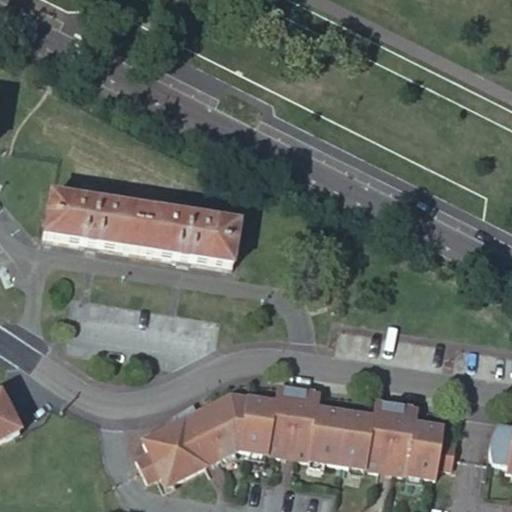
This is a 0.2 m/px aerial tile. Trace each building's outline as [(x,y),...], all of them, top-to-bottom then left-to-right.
[(236,249),(238,232),(53,203),(50,202),(44,243),(232,273),(236,249)] [(277,411),(248,406),(240,456),(283,462),(288,433),(301,436),(297,464),(382,478),(387,449),(399,450),(395,479),(428,485),(439,486),(440,474),(445,446),(446,436),(419,431),(411,430),(414,415),(379,410),(376,425),(348,421),(321,417),(313,416),(316,401),(280,395),(277,411)] [(316,401),(313,416),(321,417),(323,402),(316,401)] [(0,445),(18,437),(0,403),(0,445)] [(220,466),(240,456),(248,406),(234,404),(195,422),(179,430),(177,424),(176,424),(170,426),(164,428),(163,428),(167,436),(146,447),(151,456),(163,480),(165,486),(175,489),(208,472),(195,446),(207,440),(220,466)] [(414,415),(411,430),(419,431),(422,416),(414,415)] [(288,433),(283,462),(297,464),(301,436),(288,433)] [(511,434),(503,434),(500,438),(498,444),(497,447),(496,450),(496,453),(495,456),(495,459),(495,462),(496,465),(496,468),(497,470),(511,473),(510,479),(511,479),(511,434)] [(207,440),(195,446),(208,472),(220,466),(207,440)] [(459,448),(445,446),(440,474),(454,476),(459,448)] [(399,450),(387,449),(382,478),(395,479),(399,450)] [(151,456),(138,463),(150,487),(163,480),(151,456)]
